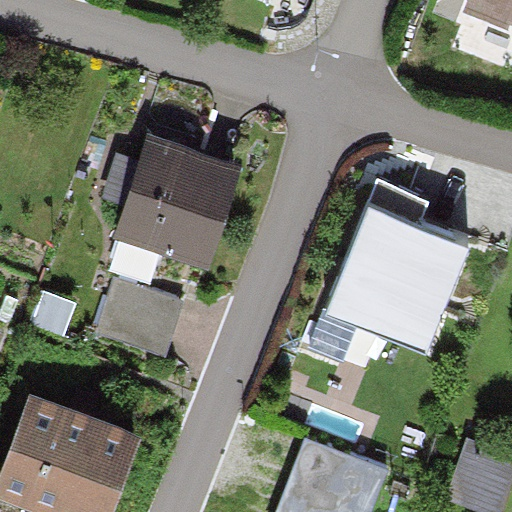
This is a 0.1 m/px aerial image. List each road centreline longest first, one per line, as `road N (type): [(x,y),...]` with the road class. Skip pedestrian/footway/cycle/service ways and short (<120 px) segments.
road 1 (residential): [(335,95),(176,511)]
road 2 (residential): [(335,95),(0,0)]
road 3 (residential): [(511,145),(335,95)]
